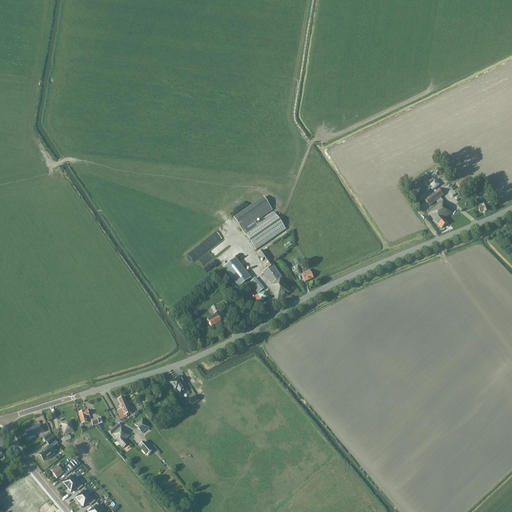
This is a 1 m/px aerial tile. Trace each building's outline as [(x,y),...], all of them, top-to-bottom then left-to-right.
[(425,185),(417,191),(424,199),(430,206),(436,201),(438,204),(428,213),(442,228),(448,223),(445,219),(451,214),(448,210),(450,209),(440,198),(443,196),(438,189),(434,193),(431,188),(429,190),(425,185)] [(416,190),(414,192),(421,201),(424,199),(417,191),(416,190)] [(242,231),(272,210),(263,197),(233,218),(242,231)] [(481,206),(478,207),(480,212),(483,211),(484,213),(489,211),(486,204),(481,206)] [(255,223),(242,231),(243,233),(246,237),(256,250),(285,229),(276,216),(273,213),(256,225),(256,224),(255,223)] [(227,255),(232,249),(229,246),(224,252),(227,255)] [(185,254),(189,260),(197,254),(193,249),(185,254)] [(209,257),(208,255),(209,255),(207,251),(200,257),(202,260),(205,257),(207,259),(209,257)] [(282,279),(262,251),(257,254),(268,269),(263,272),(271,286),(269,288),(277,301),(291,293),(282,279)] [(235,259),(222,269),(237,289),(250,279),(235,259)] [(292,268),(295,276),(300,274),(298,268),(297,266),(292,268)] [(304,283),(312,279),(309,271),(305,272),(306,274),(302,276),(304,283)] [(256,292),(258,294),(264,289),(254,278),(249,283),(255,291),(251,294),(252,295),(256,292)] [(268,298),(265,291),(258,294),(261,301),(268,298)] [(211,307),(214,314),(219,311),(218,308),(223,306),(221,302),(216,305),(211,307)] [(218,316),(216,314),(207,319),(211,327),(221,322),(218,316)] [(180,377),(171,383),(175,390),(177,390),(180,395),(187,390),(183,385),(185,384),(180,377)] [(195,396),(188,400),(191,405),(198,401),(195,396)] [(126,415),(132,413),(127,402),(126,403),(123,397),(117,400),(120,406),(119,407),(120,410),(116,411),(120,420),(127,417),(126,415)] [(88,422),(87,417),(88,416),(87,411),(84,412),(84,411),(79,413),(82,424),(88,422)] [(69,421),(68,415),(62,417),(62,418),(54,420),(56,428),(70,424),(70,427),(75,426),(73,420),(69,421)] [(142,433),(149,427),(142,419),(135,424),(142,433)] [(124,440),(129,436),(123,429),(117,423),(108,431),(123,448),(128,444),(124,440)] [(30,429),(25,431),(28,438),(45,432),(42,425),(39,426),(39,425),(35,426),(35,427),(35,428),(30,429)] [(49,433),(43,438),(46,442),(52,437),(49,433)] [(45,450),(39,455),(39,456),(39,457),(40,459),(42,459),(43,461),(47,458),(47,459),(54,454),(53,453),(56,451),(53,447),(57,444),(52,437),(46,442),(49,446),(45,449),(45,450)] [(152,451),(144,442),(138,447),(146,456),(152,451)] [(64,468),(62,466),(59,469),(58,469),(57,466),(56,466),(50,471),(51,471),(53,474),(52,474),(57,479),(63,474),(66,477),(80,465),(75,459),(64,468)] [(63,484),(67,488),(77,480),(72,473),(67,477),(69,479),(63,484)] [(77,480),(67,488),(70,493),(76,488),(78,491),(83,487),(77,480)] [(87,497),(90,495),(84,488),(79,492),(81,494),(76,499),(79,503),(87,497)] [(27,495),(25,492),(20,496),(23,499),(24,498),(28,503),(36,496),(32,491),(27,495)] [(91,501),(87,497),(79,503),(83,508),(88,503),(90,505),(95,501),(93,499),(91,501)] [(90,511),(99,511),(100,511),(102,510),(96,503),(92,507),(94,509),(90,511)]
